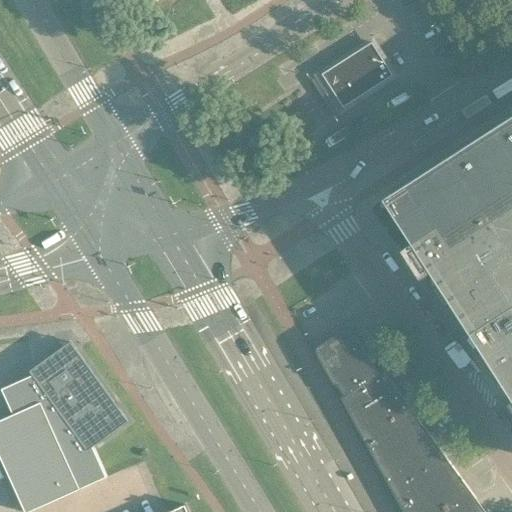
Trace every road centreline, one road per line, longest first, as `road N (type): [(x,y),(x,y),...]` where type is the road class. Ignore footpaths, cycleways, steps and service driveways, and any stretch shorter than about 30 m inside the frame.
road 1 (unclassified): [(511,463),(310,184)]
road 2 (secondary): [(335,511),(172,237)]
road 3 (secondary): [(103,257),(261,511)]
road 4 (tertiary): [(338,0),(178,102),(113,133)]
road 5 (tertiary): [(310,184),(511,62)]
road 6 (secondary): [(113,133),(33,0)]
road 7 (tertiary): [(172,237),(310,184)]
